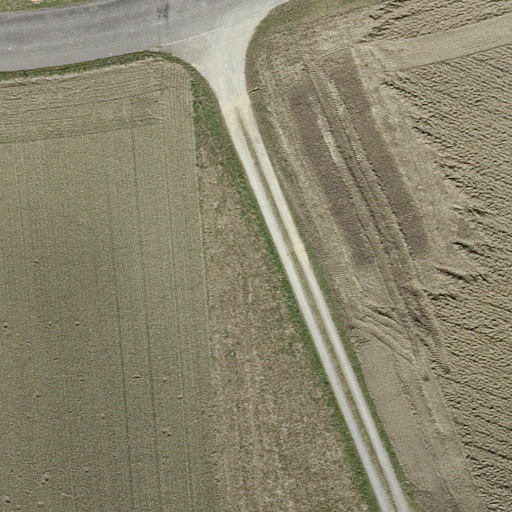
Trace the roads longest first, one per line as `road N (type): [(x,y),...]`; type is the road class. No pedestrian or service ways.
road 1 (track): [(205,5),(398,511)]
road 2 (tertiary): [(218,0),(107,32),(0,44)]
